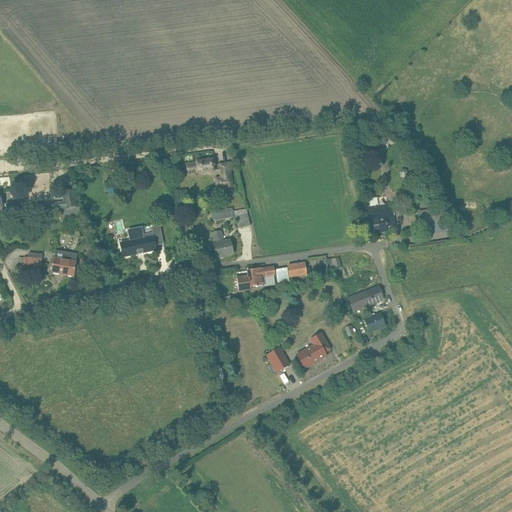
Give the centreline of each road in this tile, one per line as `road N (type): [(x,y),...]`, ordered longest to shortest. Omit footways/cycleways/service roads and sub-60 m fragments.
road 1 (unclassified): [(100,505),(402,331),(373,245)]
road 2 (unclassified): [(23,309),(188,271),(373,245)]
road 3 (unclassified): [(0,169),(347,128)]
road 4 (unclassified): [(100,505),(0,424)]
